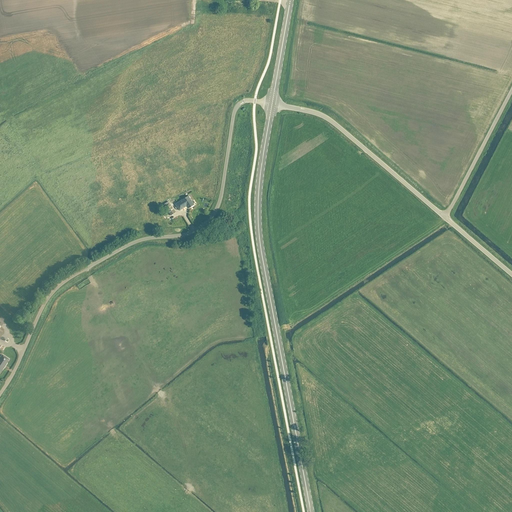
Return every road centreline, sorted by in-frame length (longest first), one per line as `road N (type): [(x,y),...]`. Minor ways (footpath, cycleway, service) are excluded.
road 1 (unclassified): [(0,393),(60,284),(130,243),(190,233),(207,220),(222,190),(236,106),(272,104)]
road 2 (secondary): [(309,511),(258,230),(272,104)]
road 3 (unclassified): [(511,274),(333,122),(272,104)]
